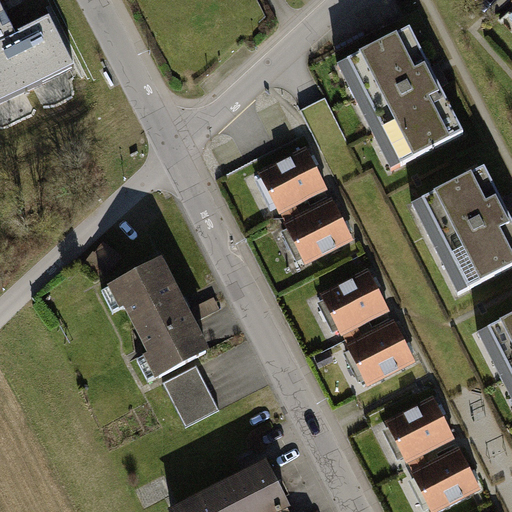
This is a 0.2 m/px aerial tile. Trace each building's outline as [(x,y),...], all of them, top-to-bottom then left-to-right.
[(18,35),(0,3),(3,1),(4,3),(9,0),(0,0),(0,103),(74,66),(51,19),(18,35)] [(432,74),(408,27),(336,64),(392,171),(463,134),(432,74)] [(326,189),(307,153),(263,176),(282,212),(326,189)] [(511,225),(502,205),(482,168),(411,204),(458,295),(511,267),(511,225)] [(352,240),(333,203),(289,225),(308,263),(352,240)] [(166,268),(117,291),(159,379),(208,357),(166,268)] [(388,312),(368,275),(325,297),(345,335),(388,312)] [(511,315),(477,333),(511,400),(511,315)] [(416,362),(396,324),(352,347),(372,385),(416,362)] [(452,436),(432,399),(389,422),(409,459),(452,436)] [(477,488),(457,450),(414,473),(433,510),(477,488)] [(291,511),(270,467),(177,511),(291,511)]
